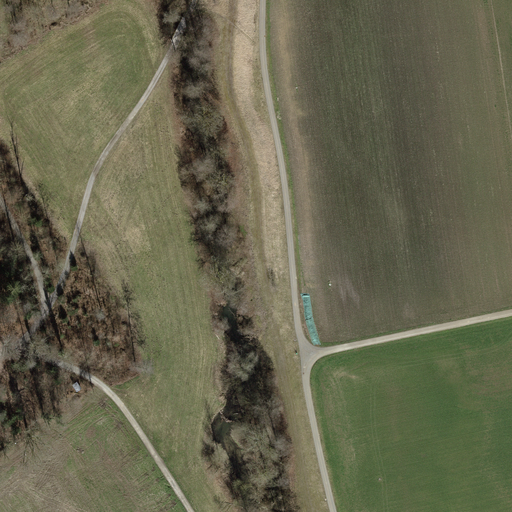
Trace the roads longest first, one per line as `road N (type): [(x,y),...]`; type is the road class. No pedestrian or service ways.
road 1 (track): [(306,354),(293,305),(259,0)]
road 2 (track): [(194,0),(144,98),(108,144),(84,197),(69,264),(41,307)]
road 3 (track): [(20,339),(105,389),(190,511)]
road 4 (track): [(306,354),(511,311)]
road 5 (track): [(332,511),(306,354)]
